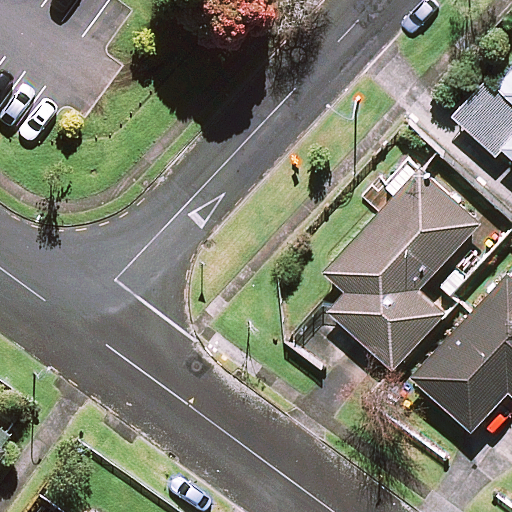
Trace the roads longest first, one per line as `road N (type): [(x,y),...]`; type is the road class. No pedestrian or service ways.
road 1 (residential): [(380,0),(78,324)]
road 2 (residential): [(334,511),(78,324)]
